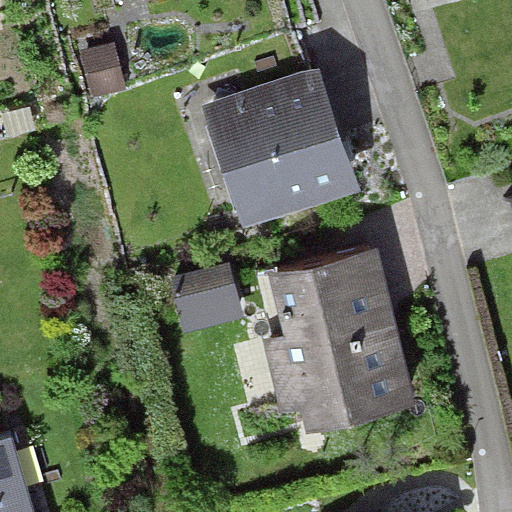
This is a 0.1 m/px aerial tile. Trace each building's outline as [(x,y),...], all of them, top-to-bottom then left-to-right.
[(82,51),(94,97),(128,88),(115,42),(82,51)] [(321,65),(203,104),(244,229),(361,191),(321,65)] [(413,409),(377,252),(268,277),(282,339),(265,343),(281,414),(303,408),(309,433),(413,409)] [(230,262),(171,277),(185,333),(245,317),(230,262)] [(34,511),(12,435),(0,438),(0,511),(34,511)]
